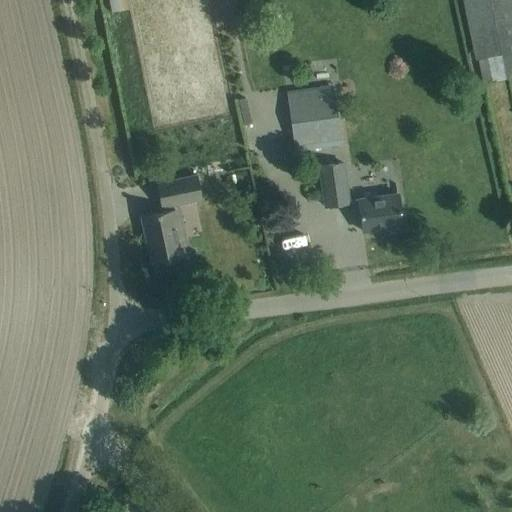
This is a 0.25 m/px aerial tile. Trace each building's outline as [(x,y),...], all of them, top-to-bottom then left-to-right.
[(511,0),(492,0),(504,58),(508,78),(511,76),(511,0)] [(340,136),(333,91),(290,97),(297,142),(306,141),(307,149),(339,145),(338,136),(340,136)] [(350,202),(344,163),(322,167),(328,205),(350,202)] [(156,182),(161,206),(202,197),(197,174),(156,182)] [(402,225),(399,205),(398,194),(358,199),(363,230),(402,225)] [(146,232),(152,261),(184,255),(174,208),(141,215),(144,232),(146,232)]
